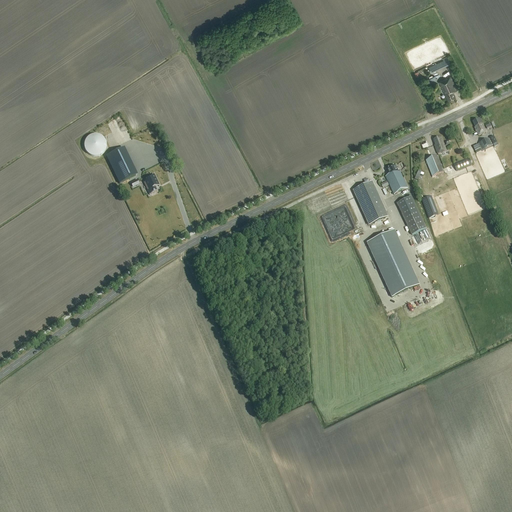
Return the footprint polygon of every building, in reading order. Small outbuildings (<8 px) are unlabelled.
[(429,67),(431,72),(445,66),(445,65),(449,64),(447,57),(443,59),(443,61),(429,67)] [(431,85),(437,82),(435,76),(428,80),(431,85)] [(452,93),(456,91),(450,77),(438,83),(443,94),(444,94),(447,101),(454,98),(452,93)] [(474,128),(475,131),(478,136),(486,132),(480,119),(473,122),(475,127),(474,128)] [(106,142),(103,138),(99,135),(94,135),(89,137),(86,140),(84,145),(85,150),(88,154),(92,156),(97,157),(101,155),(105,152),(106,147),(106,142)] [(438,154),(446,151),(441,138),(434,140),(437,146),(436,147),(438,154)] [(478,144),(482,151),(493,146),(489,139),(478,144)] [(123,148),(106,156),(119,185),(137,176),(123,148)] [(444,166),(450,164),(447,154),(441,156),(444,166)] [(437,156),(426,161),(432,177),(444,173),(437,156)] [(468,159),(454,165),(456,171),(470,166),(468,159)] [(394,195),(408,189),(399,171),(398,171),(396,166),(392,168),(390,169),(390,168),(386,170),(389,175),(386,177),(394,195)] [(157,192),(155,188),(159,186),(154,175),(148,178),(149,180),(144,182),(150,195),(157,192)] [(373,182),(353,191),(361,209),(369,227),(389,218),(381,200),(373,182)] [(421,200),(429,219),(439,215),(433,200),(434,200),(433,196),(421,200)] [(398,203),(406,220),(413,235),(425,229),(411,197),(398,203)] [(395,231),(367,244),(392,298),(420,285),(395,231)]
